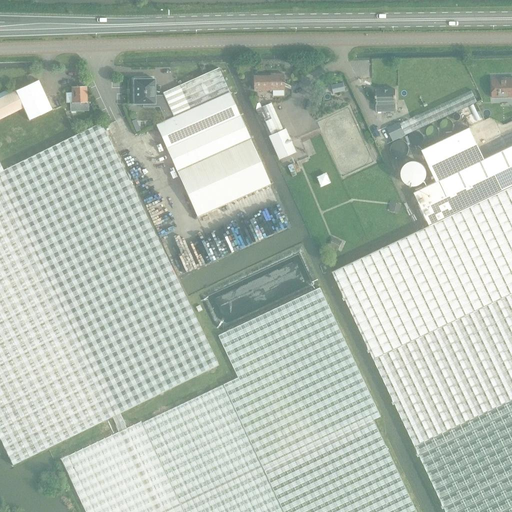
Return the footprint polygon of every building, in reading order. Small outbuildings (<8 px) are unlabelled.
[(174,116),(234,89),(224,67),(164,94),(174,116)] [(283,96),(283,90),(284,90),(283,75),(272,75),(272,76),(252,77),(253,91),(272,91),(272,96),(283,96)] [(492,97),(511,96),(511,78),(505,79),(491,80),(492,97)] [(0,119),(23,108),(29,121),(52,110),(38,80),(0,98),(0,119)] [(154,81),(133,81),(133,95),(133,104),(143,104),(143,107),(169,107),(163,95),(154,95),(154,81)] [(343,83),(331,85),(333,93),(344,91),(343,83)] [(72,93),(65,93),(66,103),(70,103),(70,112),(88,112),(87,103),(86,103),(85,87),(83,87),(82,85),(78,85),(76,87),(72,87),(72,93)] [(395,90),(375,90),(376,112),(396,112),(395,90)] [(471,90),(400,123),(405,135),(412,132),(477,102),(473,95),(471,90)] [(228,93),(155,126),(196,218),(269,185),(228,93)] [(261,107),(259,108),(259,109),(261,114),(271,136),(270,137),(280,159),(293,152),(294,152),(284,130),(283,131),(271,103),(261,107)] [(135,119),(131,121),(135,133),(140,131),(135,119)] [(392,139),(404,134),(399,123),(387,128),(392,139)] [(0,440),(12,465),(112,417),(119,413),(218,365),(101,126),(3,171),(0,165),(0,440)] [(436,182),(414,193),(429,225),(511,186),(511,146),(484,159),(469,128),(421,150),(436,182)] [(326,172),(316,176),(320,187),(331,183),(326,172)] [(419,230),(333,270),(446,511),(511,511),(511,186),(429,225),(419,230)] [(391,202),(389,211),(399,213),(401,204),(391,202)] [(333,237),(329,247),(337,251),(342,241),(333,237)] [(119,432),(61,459),(86,511),(417,511),(374,420),(381,417),(320,288),(275,309),(218,336),(238,377),(237,377),(229,381),(142,422),(141,421),(127,428),(119,413),(112,417),(119,432)]
